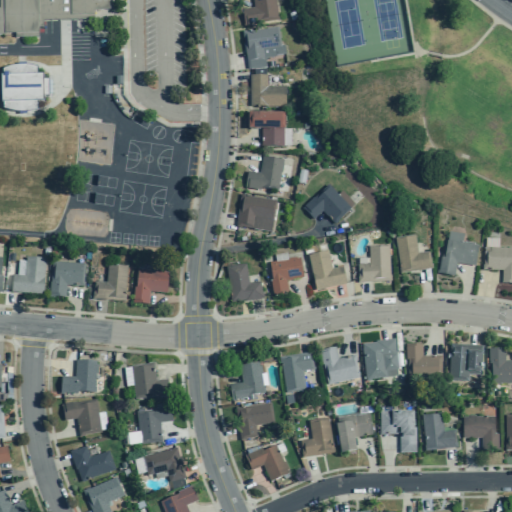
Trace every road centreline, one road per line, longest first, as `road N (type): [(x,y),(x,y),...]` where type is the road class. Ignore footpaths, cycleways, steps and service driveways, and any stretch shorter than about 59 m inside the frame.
road 1 (tertiary): [(234,511),(202,418),(198,375),(197,267),(218,113),(205,0)]
road 2 (residential): [(511,319),(403,310),(196,336),(0,322)]
road 3 (residential): [(511,480),(351,483),(268,511)]
road 4 (residential): [(59,511),(36,438),(32,325)]
